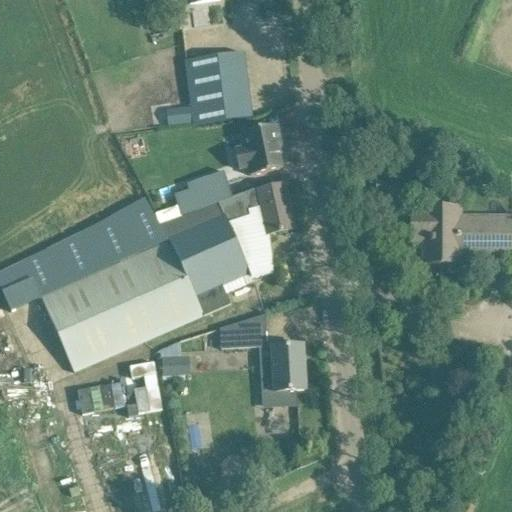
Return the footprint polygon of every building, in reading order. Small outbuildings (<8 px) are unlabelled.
[(243,55),(223,58),(185,63),(193,127),(251,119),(243,55)] [(282,171),(277,148),(281,147),(277,127),(241,134),(244,149),(234,151),(239,171),(248,169),(250,177),(282,171)] [(188,187),(196,214),(233,200),(224,174),(188,187)] [(24,264),(0,275),(0,289),(11,314),(40,301),(74,375),(203,319),(230,307),(222,288),(249,276),(249,277),(250,276),(251,279),(272,275),(268,237),(294,231),(285,186),(256,192),(233,200),(182,219),(157,228),(152,218),(144,202),(91,231),(24,264)] [(460,210),(444,209),(424,209),(424,213),(412,213),(411,235),(423,235),(423,265),(459,265),(459,255),(511,256),(511,220),(459,220),(460,210)] [(265,317),(220,331),(179,344),(180,355),(266,350),(265,317)] [(271,349),(273,395),(306,393),(303,347),(271,349)] [(49,361),(36,365),(39,378),(53,375),(49,361)] [(144,492),(140,471),(150,469),(144,442),(133,444),(132,440),(122,442),(133,494),(144,492)]
